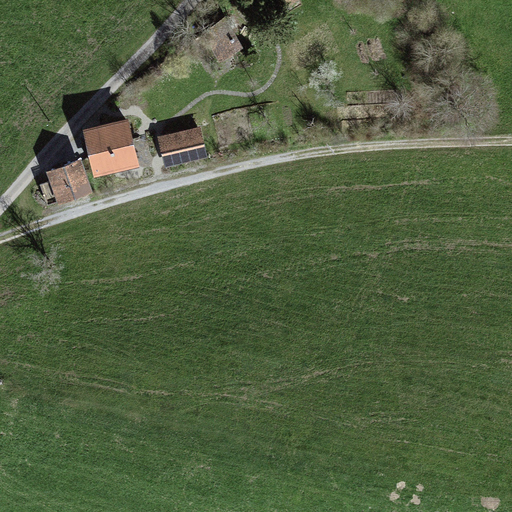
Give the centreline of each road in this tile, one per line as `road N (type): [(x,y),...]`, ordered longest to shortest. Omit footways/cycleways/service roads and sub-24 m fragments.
road 1 (track): [(511,143),(372,146),(273,162),(148,188),(0,238)]
road 2 (unclassified): [(0,208),(194,0)]
